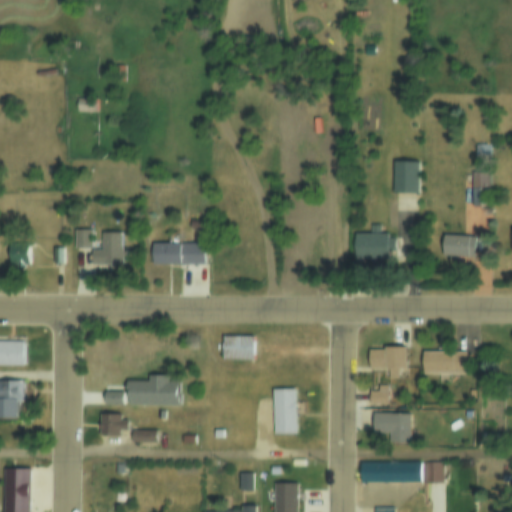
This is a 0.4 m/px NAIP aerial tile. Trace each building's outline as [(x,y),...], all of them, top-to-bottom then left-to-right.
[(364,42),(374,42),(374,52),(364,52),(364,42)] [(112,69),(122,69),(122,81),(112,81),(112,69)] [(75,101),(86,101),(86,114),(75,114),(75,101)] [(473,141),(488,141),(488,155),(473,155),(473,141)] [(393,159),(416,159),(416,191),(393,191),(393,159)] [(471,171),(488,171),(488,205),(471,205),(471,171)] [(369,221),(379,221),(379,231),(387,231),(387,236),(393,236),(393,253),(387,253),(387,259),(354,259),(353,232),(369,231),(369,221)] [(443,234),(473,236),(472,257),(441,255),(443,234)] [(73,235),(88,235),(88,252),(73,252),(73,235)] [(90,254),(99,254),(99,238),(119,238),(119,269),(90,269),(90,254)] [(7,245),(27,245),(27,266),(7,266),(7,245)] [(183,266),(183,268),(149,268),(149,247),(179,247),(179,245),(203,245),(203,266),(183,266)] [(51,250),(61,250),(61,266),(51,267),(51,250)] [(220,336),(252,337),(251,361),(219,360),(220,336)] [(0,342),(21,342),(21,367),(0,367),(0,342)] [(403,351),(403,374),(365,374),(365,351),(403,351)] [(420,354),(463,354),(463,376),(420,376),(420,354)] [(0,381),(17,381),(17,422),(0,422),(0,381)] [(126,383),(177,384),(176,408),(125,407),(126,383)] [(271,391),(292,391),(292,436),(271,436),(271,391)] [(119,431),(119,437),(99,437),(99,414),(119,414),(119,420),(125,420),(125,431),(119,431)] [(407,419),(407,450),(390,450),(389,439),(371,439),(371,419),(407,419)] [(221,430),(221,437),(213,437),(213,429),(215,429),(215,423),(229,423),(229,430),(221,430)] [(131,429),(152,429),(153,443),(131,443),(131,429)] [(181,434),(193,434),(193,443),(181,443),(181,434)] [(114,461),(125,461),(125,473),(114,474),(114,461)] [(419,488),(419,466),(359,466),(359,488),(419,488)] [(419,466),(439,466),(439,488),(419,488),(419,466)] [(4,511),(4,467),(28,467),(28,511),(4,511)] [(237,474),(250,474),(250,491),(237,491),(237,474)] [(295,511),(271,511),(271,487),(295,486),(295,492),(299,492),(299,503),(295,503),(295,511)]
